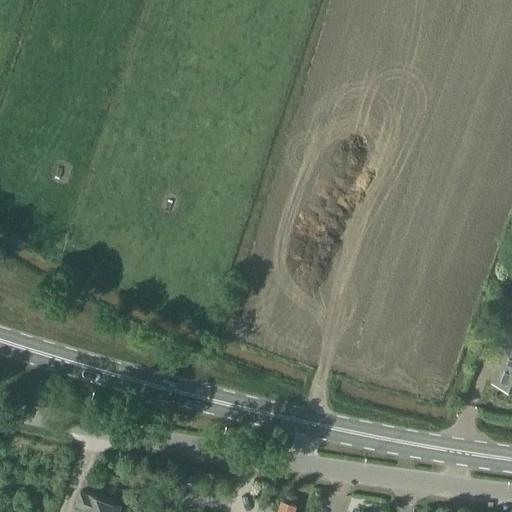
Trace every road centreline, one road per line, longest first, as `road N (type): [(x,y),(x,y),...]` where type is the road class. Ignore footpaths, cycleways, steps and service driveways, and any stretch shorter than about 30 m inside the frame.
road 1 (primary): [(511,459),(192,395),(0,336)]
road 2 (unclassified): [(511,491),(361,473),(0,408)]
